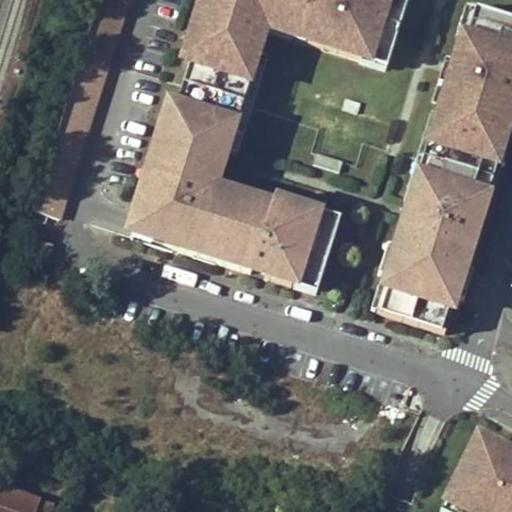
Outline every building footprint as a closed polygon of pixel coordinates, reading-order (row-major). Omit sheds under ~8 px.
[(100,0),(34,212),(61,221),(129,0),(100,0)] [(311,36),(308,45),(363,61),(365,54),(388,61),(395,39),(392,39),(398,19),(401,20),(406,0),(198,0),(189,32),(196,35),(189,59),(167,128),(161,126),(149,167),(154,169),(148,190),(143,205),(154,208),(152,214),(141,211),(134,234),(181,249),(180,254),(194,259),(197,249),(220,256),(218,260),(217,265),(250,276),(251,272),(265,276),(263,280),(292,289),(295,279),(318,287),(319,281),(328,251),(320,249),(331,214),(274,196),(272,203),(237,193),(233,203),(222,200),(223,197),(215,195),(227,155),(258,57),(266,32),(269,24),(311,36)] [(475,10),(466,8),(456,37),(461,38),(466,40),(475,10)] [(511,21),(475,10),(466,40),(461,38),(453,65),(441,103),(461,108),(458,117),(443,112),(414,207),(420,209),(415,225),(404,221),(395,250),(386,279),(391,280),(380,316),(440,335),(451,300),(455,302),(474,243),(469,242),(473,228),(478,229),(484,212),(479,210),(497,154),(501,155),(511,121),(511,21)] [(269,24),(266,32),(308,45),(311,36),(269,24)] [(189,32),(182,56),(189,59),(196,35),(189,32)] [(363,61),(363,64),(385,71),(388,61),(365,54),(363,61)] [(268,60),(258,57),(227,155),(237,158),(268,60)] [(441,103),(453,65),(443,62),(432,100),(441,103)] [(461,108),(441,103),(439,111),(443,112),(458,117),(461,108)] [(439,111),(434,110),(404,204),(409,206),(414,207),(443,112),(439,111)] [(488,213),(506,157),(501,155),(497,154),(479,210),(484,212),(488,213)] [(149,167),(145,166),(138,187),(148,190),(154,169),(149,167)] [(143,205),(141,211),(152,214),(154,208),(143,205)] [(414,207),(409,206),(404,221),(415,225),(420,209),(414,207)] [(339,216),(331,214),(320,249),(328,251),(339,216)] [(55,243),(44,239),(36,261),(48,265),(55,243)] [(386,247),(377,276),(381,277),(386,279),(395,250),(386,247)] [(197,249),(194,259),(217,265),(218,260),(220,256),(197,249)] [(465,272),(455,302),(465,305),(475,275),(465,272)] [(386,279),(381,277),(370,313),(380,316),(391,280),(386,279)] [(295,279),(292,289),(315,296),(318,287),(295,279)] [(511,511),(511,458),(455,431),(421,501),(442,511),(511,511)] [(0,486),(0,511),(49,511),(52,506),(0,486)]
